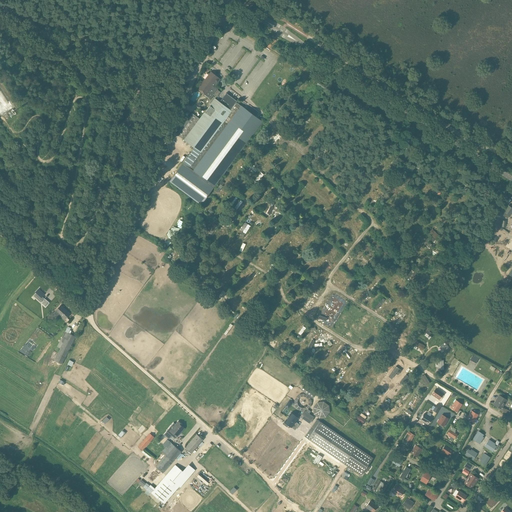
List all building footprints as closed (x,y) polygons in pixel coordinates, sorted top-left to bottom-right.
[(210,99),(213,95),(217,90),(218,89),(215,87),(218,83),(218,82),(220,79),(211,72),(197,89),(210,99)] [(236,101),(226,94),(219,102),(215,99),(200,120),(192,114),(176,134),(194,148),(183,163),(169,181),(200,205),(213,186),(214,187),(262,122),(241,106),(241,107),(235,103),(236,101)] [(312,123),(315,119),(309,114),(306,118),(312,123)] [(304,122),(301,126),(308,131),(310,127),(304,122)] [(272,139),(275,136),(265,126),(259,132),(264,137),(267,134),(272,139)] [(265,146),(255,135),(250,139),(260,150),(265,146)] [(280,148),(275,142),(268,149),(273,155),(280,148)] [(300,156),(288,145),(285,149),(296,160),(300,156)] [(260,162),(258,160),(254,164),(261,171),(269,162),(264,158),(260,162)] [(228,172),(231,175),(238,165),(235,163),(228,172)] [(258,183),(264,173),(260,171),(254,181),(258,183)] [(221,184),(216,191),(221,195),(226,188),(221,184)] [(331,190),(325,185),(322,188),(328,193),(331,190)] [(375,202),(381,193),(375,190),(370,199),(375,202)] [(207,207),(213,199),(210,197),(204,205),(207,207)] [(263,209),(269,215),(276,208),(270,202),(263,209)] [(449,204),(447,209),(457,212),(459,207),(449,204)] [(511,213),(511,207),(508,205),(504,212),(505,212),(503,215),(508,218),(510,216),(511,213)] [(204,209),(199,216),(204,220),(209,213),(204,209)] [(278,220),(280,222),(284,216),(280,212),(274,220),(276,222),(278,220)] [(250,214),(247,217),(256,224),(260,218),(255,215),(254,216),(250,214)] [(246,233),(251,225),(245,222),(241,230),(246,233)] [(223,230),(224,229),(222,226),(215,234),(220,239),(226,233),(223,230)] [(280,228),(275,236),(278,238),(283,230),(280,228)] [(170,234),(164,241),(169,245),(175,238),(170,234)] [(228,246),(234,250),(241,240),(237,237),(236,239),(234,237),(228,246)] [(266,237),(264,240),(262,239),(259,243),(264,246),(268,239),(266,237)] [(370,242),(377,248),(381,244),(375,237),(370,242)] [(209,252),(214,246),(209,243),(205,249),(209,252)] [(334,255),(336,253),(340,256),(342,254),(331,244),(329,246),(332,249),(330,251),(334,255)] [(368,244),(364,251),(374,257),(378,250),(368,244)] [(218,259),(224,264),(229,257),(223,253),(218,259)] [(360,257),(367,264),(371,260),(364,253),(360,257)] [(263,256),(258,262),(264,266),(268,260),(263,256)] [(231,258),(225,264),(229,269),(235,262),(231,258)] [(240,272),(244,276),(249,269),(245,266),(240,272)] [(358,267),(353,275),(359,278),(364,270),(358,267)] [(288,268),(280,278),(285,282),(293,272),(288,268)] [(254,281),(259,272),(253,269),(248,277),(254,281)] [(342,277),(344,274),(340,271),(334,280),(340,284),(344,278),(342,277)] [(402,278),(396,288),(402,291),(408,282),(402,278)] [(374,290),(379,283),(373,279),(368,286),(374,290)] [(419,279),(415,284),(423,289),(426,284),(419,279)] [(244,286),(248,288),(250,284),(244,280),(237,292),(240,294),(244,286)] [(244,287),(240,295),(244,297),(249,289),(244,287)] [(36,293),(34,296),(41,302),(43,299),(44,300),(42,303),(46,306),(49,303),(42,296),(44,294),(38,289),(36,292),(36,293)] [(364,301),(369,294),(364,291),(360,298),(364,301)] [(230,302),(235,306),(240,299),(235,296),(230,302)] [(375,307),(377,310),(385,299),(383,297),(375,307)] [(389,304),(384,310),(387,313),(392,306),(389,304)] [(70,314),(61,305),(53,313),(56,316),(59,314),(65,319),(70,314)] [(279,306),(275,312),(283,317),(287,311),(279,306)] [(399,306),(390,319),(396,323),(401,316),(398,314),(402,308),(399,306)] [(276,321),(273,325),(276,327),(281,319),(275,316),(273,319),(276,321)] [(282,323),(277,330),(282,334),(287,327),(282,323)] [(302,335),(306,327),(300,324),(296,331),(302,335)] [(310,325),(305,337),(312,340),(317,328),(310,325)] [(57,347),(60,348),(55,360),(63,364),(76,336),(69,333),(71,328),(67,326),(57,347)] [(406,338),(405,342),(409,343),(412,332),(403,329),(401,336),(406,338)] [(321,345),(328,335),(325,333),(318,343),(321,345)] [(393,336),(391,339),(400,345),(402,341),(393,336)] [(293,337),(289,343),(294,347),(298,340),(293,337)] [(330,343),(326,341),(324,345),(333,349),(336,343),(331,341),(330,343)] [(417,341),(414,345),(422,349),(424,346),(417,341)] [(444,341),(439,345),(445,352),(450,347),(444,341)] [(280,342),(275,347),(285,356),(290,351),(280,342)] [(404,350),(412,355),(416,348),(407,343),(404,350)] [(342,358),(348,348),(344,345),(338,356),(342,358)] [(325,351),(326,349),(323,347),(319,355),(326,358),(328,353),(325,351)] [(345,357),(350,360),(355,353),(349,349),(345,357)] [(479,358),(473,355),(470,360),(476,363),(479,358)] [(338,368),(343,372),(348,363),(343,360),(338,368)] [(316,361),(312,367),(316,370),(320,364),(316,361)] [(396,366),(388,377),(392,379),(396,374),(398,375),(401,370),(396,366)] [(331,372),(326,369),(322,376),(327,379),(331,372)] [(374,379),(379,382),(385,374),(380,370),(374,379)] [(350,372),(346,379),(359,386),(361,383),(363,384),(365,379),(350,372)] [(406,374),(400,382),(404,385),(410,377),(406,374)] [(424,375),(421,377),(425,385),(429,383),(424,375)] [(511,385),(505,382),(502,387),(511,393),(511,391),(511,385)] [(317,392),(306,383),(301,390),(312,398),(317,392)] [(393,390),(398,393),(403,386),(398,383),(393,390)] [(439,400),(443,393),(436,389),(434,392),(434,391),(432,394),(436,398),(439,400)] [(507,400),(499,395),(493,404),(501,409),(500,410),(508,415),(510,411),(506,409),(502,407),(507,400)] [(357,401),(362,405),(366,400),(361,396),(357,401)] [(285,406),(289,409),(294,401),(290,399),(285,406)] [(330,416),(328,400),(313,403),(315,418),(330,416)] [(457,411),(462,404),(455,400),(454,403),(451,408),(454,410),(454,409),(457,411)] [(473,422),(478,415),(471,410),(469,413),(470,414),(467,419),(470,420),(473,422)] [(360,412),(355,420),(362,424),(367,416),(360,412)] [(387,412),(385,416),(391,421),(394,416),(387,412)] [(299,418),(292,413),(285,423),(295,430),(299,425),(296,422),(299,418)] [(432,418),(424,413),(420,420),(428,424),(432,418)] [(442,415),(439,420),(438,419),(437,422),(443,426),(448,419),(445,417),(445,416),(442,415)] [(373,459),(318,419),(305,437),(361,476),(373,459)] [(367,425),(371,429),(376,424),(372,420),(367,425)] [(173,423),(166,431),(174,438),(176,436),(177,437),(184,428),(181,426),(182,425),(178,421),(176,425),(173,423)] [(456,429),(452,426),(447,434),(451,436),(449,439),(452,441),(453,438),(454,439),(457,435),(454,432),(456,429)] [(407,434),(407,435),(404,440),(409,444),(414,435),(408,431),(407,434)] [(483,435),(478,431),(473,439),(479,443),(483,437),(482,437),(483,435)] [(277,432),(257,465),(262,468),(268,457),(273,460),(276,456),(274,455),(285,437),(277,432)] [(203,440),(197,435),(192,441),(186,448),(191,453),(203,440)] [(279,471),(289,455),(293,457),(302,443),(292,437),(290,439),(287,437),(279,448),(282,450),(271,466),(279,471)] [(150,442),(146,438),(138,447),(142,451),(150,442)] [(494,445),(495,444),(489,440),(485,446),(492,451),(496,446),(494,445)] [(181,452),(171,443),(163,452),(167,455),(156,468),(163,474),(181,452)] [(302,444),(297,451),(303,455),(308,448),(302,444)] [(417,456),(422,449),(415,445),(413,448),(414,448),(411,453),(414,455),(414,454),(417,456)] [(453,450),(445,445),(441,451),(444,453),(448,455),(450,452),(451,453),(453,450)] [(477,453),(471,449),(470,451),(469,450),(465,454),(473,459),(477,453)] [(480,462),(485,465),(490,457),(487,456),(484,453),(482,456),(480,459),(481,460),(480,462)] [(440,457),(436,455),(434,459),(432,458),(430,461),(436,464),(440,457)] [(474,465),(467,461),(462,457),(455,467),(461,471),(464,467),(470,471),(474,465)] [(328,460),(300,505),(310,511),(331,475),(334,477),(338,472),(336,470),(338,466),(328,460)] [(166,504),(195,468),(189,464),(183,470),(175,464),(151,493),(166,504)] [(410,469),(406,467),(400,477),(406,481),(408,479),(405,477),(410,469)] [(428,474),(425,472),(420,480),(426,483),(431,474),(429,473),(428,474)] [(478,478),(471,473),(464,483),(471,488),(478,478)] [(141,479),(138,483),(147,490),(150,486),(141,479)] [(387,485),(381,482),(376,491),(382,494),(387,485)] [(402,493),(404,490),(396,486),(392,492),(395,494),(400,497),(402,494),(402,493)] [(437,494),(429,489),(425,495),(433,500),(437,494)] [(464,498),(466,495),(459,491),(454,497),(457,499),(462,502),(464,499),(464,498)] [(493,496),(492,495),(490,498),(491,499),(487,503),(492,507),(498,501),(493,496)] [(414,503),(407,498),(402,505),(409,510),(414,503)] [(375,509),(377,506),(370,501),(365,507),(368,509),(372,511),(375,509)]
